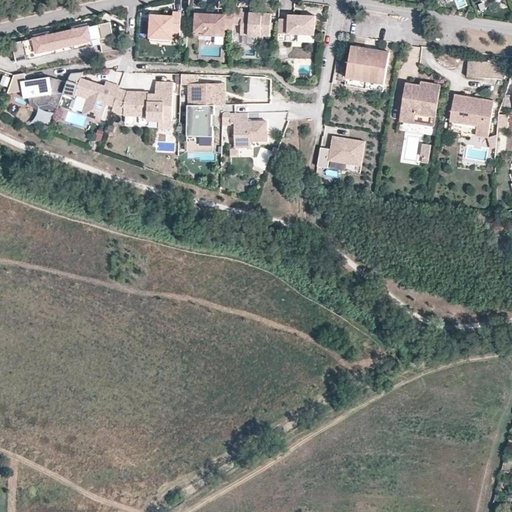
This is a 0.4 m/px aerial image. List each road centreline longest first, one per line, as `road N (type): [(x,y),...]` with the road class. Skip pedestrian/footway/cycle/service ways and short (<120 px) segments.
road 1 (residential): [(336,0),(511,29)]
road 2 (residential): [(0,27),(136,0)]
